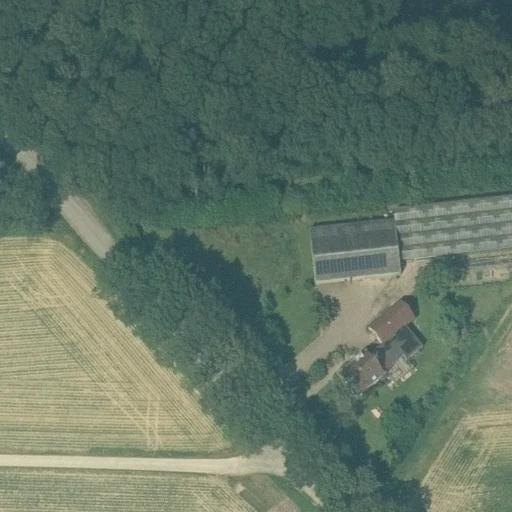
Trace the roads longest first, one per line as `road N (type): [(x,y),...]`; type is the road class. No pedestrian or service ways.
road 1 (unclassified): [(286,452),(0,130)]
road 2 (unclassified): [(0,458),(231,464),(286,452)]
